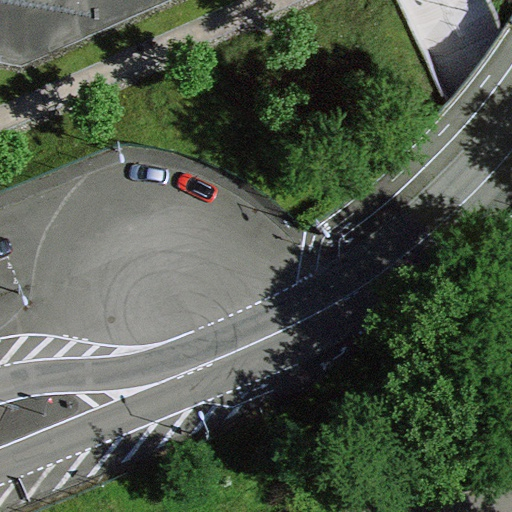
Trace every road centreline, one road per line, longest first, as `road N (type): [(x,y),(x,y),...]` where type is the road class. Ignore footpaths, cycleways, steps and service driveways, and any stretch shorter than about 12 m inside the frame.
road 1 (secondary): [(0,486),(195,405),(308,299)]
road 2 (secondary): [(308,299),(145,274),(0,338)]
road 3 (secondary): [(511,140),(451,197),(308,299)]
